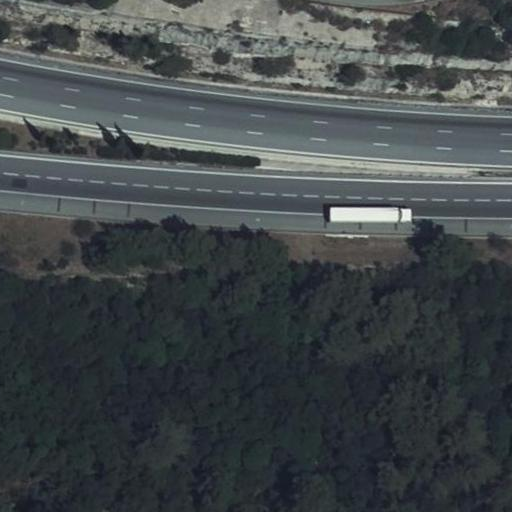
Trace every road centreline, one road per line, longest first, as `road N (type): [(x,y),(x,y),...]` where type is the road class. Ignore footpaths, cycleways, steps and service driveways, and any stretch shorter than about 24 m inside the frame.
road 1 (motorway): [(511,141),(184,113),(0,85)]
road 2 (motorway): [(0,171),(511,200)]
